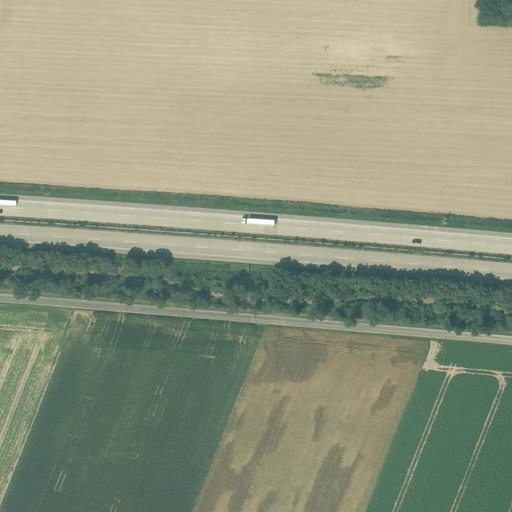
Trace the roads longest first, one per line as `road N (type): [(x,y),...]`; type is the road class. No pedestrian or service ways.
road 1 (motorway): [(511,247),(0,207)]
road 2 (motorway): [(0,233),(511,272)]
road 3 (unclassified): [(0,303),(511,341)]
